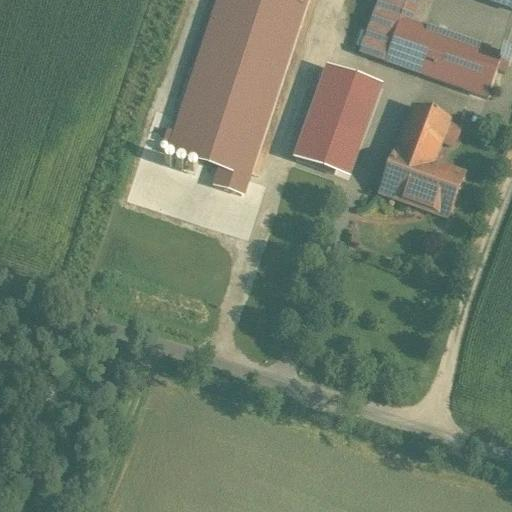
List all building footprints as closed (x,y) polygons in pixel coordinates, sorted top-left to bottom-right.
[(309,0),(216,0),(166,156),(217,173),(212,190),(244,200),(309,0)] [(511,0),(380,0),(376,14),(410,27),(420,0),(472,0),(511,14),(511,0)] [(410,27),(376,14),(360,56),(384,65),(384,64),(486,101),(501,59),(410,27)] [(450,123),(413,109),(396,153),(395,152),(378,196),(447,221),(464,178),(433,167),(441,146),(448,127),(450,123)] [(350,118),(332,163),(352,170),(369,125),(350,118)] [(459,132),(448,127),(441,146),(449,149),(454,147),(459,132)]
